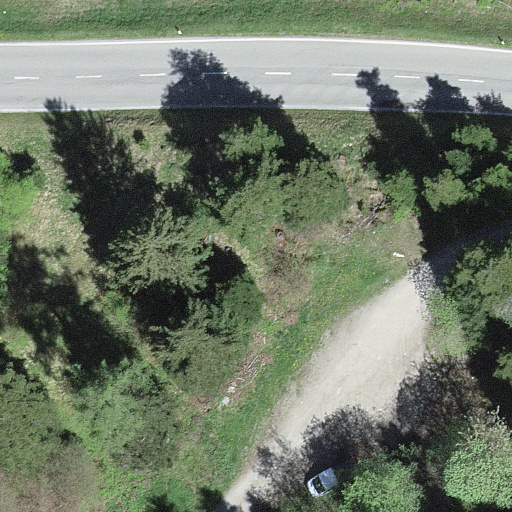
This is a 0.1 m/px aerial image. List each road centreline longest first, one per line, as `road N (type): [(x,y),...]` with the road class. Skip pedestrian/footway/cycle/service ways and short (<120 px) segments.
road 1 (tertiary): [(0,75),(274,73),(511,86)]
road 2 (track): [(235,511),(327,376),(476,238),(511,230)]
